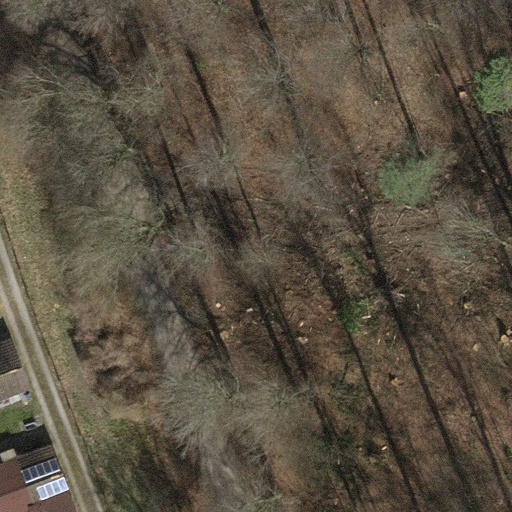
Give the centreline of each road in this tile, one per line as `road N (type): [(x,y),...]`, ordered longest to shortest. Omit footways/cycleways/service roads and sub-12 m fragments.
road 1 (track): [(46,0),(242,511)]
road 2 (track): [(0,261),(93,511)]
